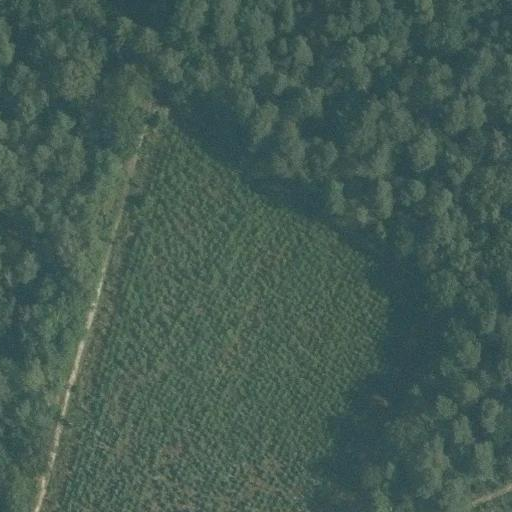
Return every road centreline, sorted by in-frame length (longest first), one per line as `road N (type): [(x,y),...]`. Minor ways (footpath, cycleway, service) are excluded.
road 1 (track): [(176,0),(37,511)]
road 2 (track): [(511,232),(356,511)]
